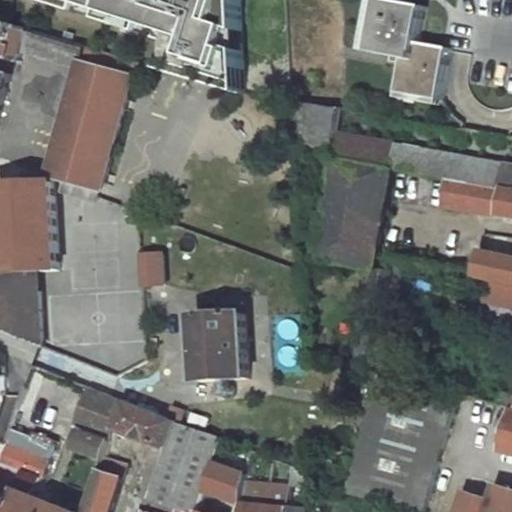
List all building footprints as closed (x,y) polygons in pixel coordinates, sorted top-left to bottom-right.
[(55,0),(69,4),(87,4),(150,24),(169,24),(171,25),(171,70),(231,90),(250,90),(250,45),(238,42),(247,14),(247,0),(55,0)] [(421,44),(427,8),(381,1),(371,53),(408,60),(402,94),(444,101),(452,50),(421,44)] [(0,58),(20,64),(24,51),(30,30),(0,21),(0,58)] [(87,47),(30,30),(24,51),(82,67),(83,63),(87,47)] [(83,63),(136,78),(140,62),(87,47),(83,63)] [(104,193),(136,78),(83,63),(82,67),(51,178),(50,179),(65,183),(102,193),(104,193)] [(0,115),(11,76),(0,72),(0,115)] [(296,152),(398,170),(455,180),(507,189),(511,189),(511,165),(341,135),(345,112),(293,103),(296,152)] [(296,152),(303,259),(378,273),(378,272),(398,170),(296,152)] [(507,189),(455,180),(450,207),(501,216),(507,189)] [(62,271),(55,183),(1,186),(6,274),(42,272),(62,271)] [(102,193),(65,183),(62,194),(99,203),(102,193)] [(511,286),(511,189),(507,189),(501,216),(511,217),(511,258),(482,253),(477,279),(511,286)] [(167,283),(165,255),(142,255),(141,255),(143,286),(167,283)] [(390,259),(387,274),(394,275),(396,262),(397,260),(390,259)] [(404,284),(407,264),(396,262),(394,275),(393,283),(404,284)] [(46,349),(42,272),(6,274),(9,334),(46,349)] [(378,273),(359,367),(376,372),(382,339),(388,309),(391,293),(393,283),(394,275),(387,274),(378,272),(378,273)] [(511,399),(505,398),(502,407),(511,410),(511,286),(477,279),(450,273),(447,287),(511,300),(511,399)] [(391,293),(402,295),(404,284),(393,283),(391,293)] [(391,293),(388,309),(400,311),(402,295),(391,293)] [(251,379),(247,313),(196,317),(201,382),(251,379)] [(395,377),(402,343),(382,339),(376,372),(384,374),(395,377)] [(384,374),(347,493),(406,511),(426,511),(463,397),(395,377),(384,374)] [(82,425),(114,437),(117,428),(126,401),(93,388),(82,425)] [(225,440),(126,401),(117,428),(169,448),(152,501),(181,511),(180,511),(147,511),(141,510),(139,511),(114,511),(125,480),(103,472),(90,511),(201,511),(211,483),(215,470),(225,440)] [(511,511),(511,427),(504,453),(511,455),(511,489),(500,486),(495,502),(468,494),(461,511),(511,511)] [(77,448),(107,459),(113,442),(83,431),(77,448)] [(245,511),(246,506),(250,484),(254,452),(238,445),(234,482),(231,500),(240,503),(237,511),(245,511)] [(16,511),(74,511),(64,508),(65,502),(58,500),(56,505),(36,497),(46,479),(47,479),(53,462),(11,446),(0,480),(0,494),(2,495),(2,494),(20,501),(16,511)] [(296,468),(317,477),(316,459),(300,460),(296,468)] [(215,470),(211,483),(221,487),(226,474),(215,470)] [(0,501),(0,511),(16,511),(20,501),(2,494),(2,495),(0,501)]
